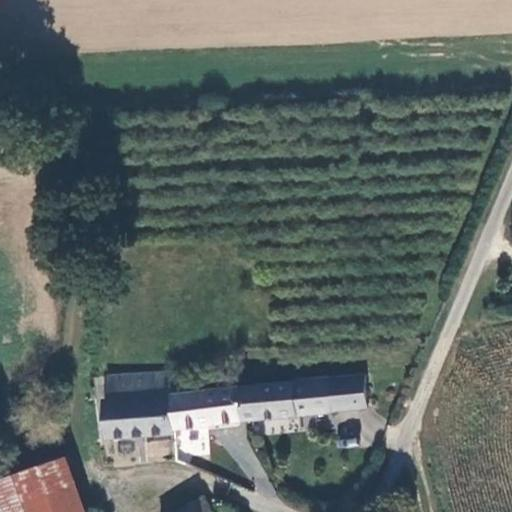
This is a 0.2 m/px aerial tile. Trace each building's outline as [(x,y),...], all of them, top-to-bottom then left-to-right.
[(117,435),(186,432),(186,425),(184,393),(182,371),(120,374),(120,396),(114,396),(117,435)] [(253,389),(254,422),(307,420),(307,419),(342,417),(342,416),(377,415),(375,383),(340,385),(340,384),(311,387),(253,389)] [(254,422),(253,389),(184,393),(186,425),(254,422)] [(88,511),(71,459),(0,481),(0,511),(88,511)] [(218,511),(221,509),(211,495),(188,511),(218,511)]
